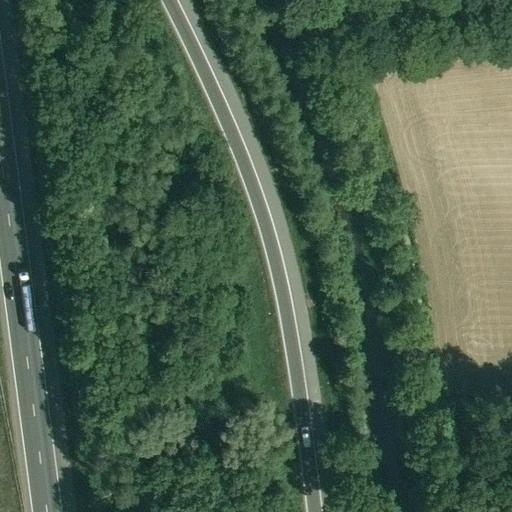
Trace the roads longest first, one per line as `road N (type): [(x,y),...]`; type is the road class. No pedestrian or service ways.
road 1 (motorway): [(313,511),(282,288),(258,203),(168,0)]
road 2 (motorway): [(45,511),(0,162)]
